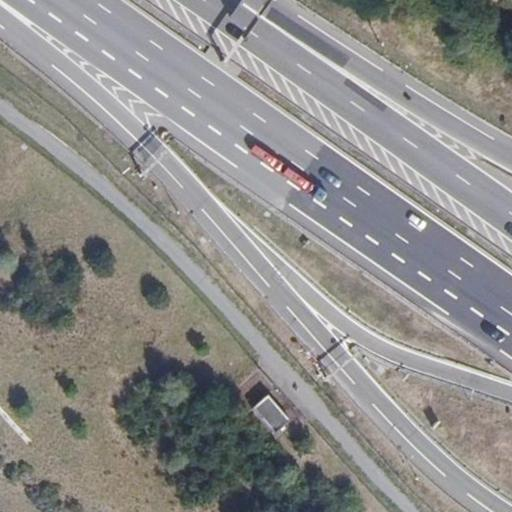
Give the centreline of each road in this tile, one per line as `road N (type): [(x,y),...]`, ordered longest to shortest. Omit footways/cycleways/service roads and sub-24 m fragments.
road 1 (motorway): [(0,15),(107,100),(418,441),(505,511)]
road 2 (trunk): [(62,0),(511,314)]
road 3 (trunk): [(511,222),(364,123),(223,12)]
road 4 (trunk): [(511,156),(284,21),(223,12)]
